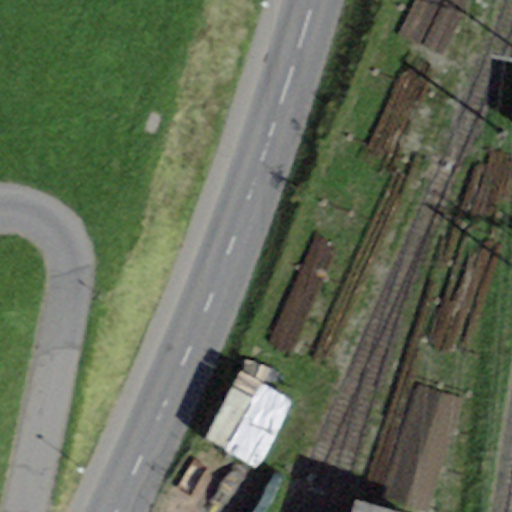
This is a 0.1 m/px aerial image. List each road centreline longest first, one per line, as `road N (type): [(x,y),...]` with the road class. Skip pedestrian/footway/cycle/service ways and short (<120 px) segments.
road 1 (unclassified): [(311,0),(256,166),(115,511)]
road 2 (residential): [(23,511),(69,280),(56,235),(37,217),(0,210)]
